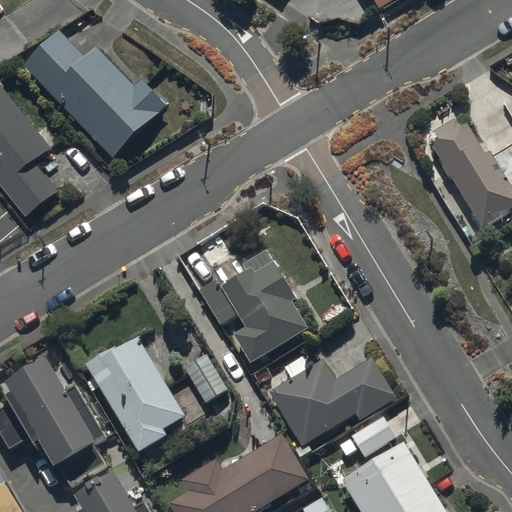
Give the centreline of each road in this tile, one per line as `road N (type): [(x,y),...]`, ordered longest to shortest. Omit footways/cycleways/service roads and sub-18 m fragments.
road 1 (residential): [(294,124),(511,474)]
road 2 (residential): [(0,303),(294,124)]
road 3 (residential): [(294,124),(503,0)]
road 4 (residential): [(188,0),(238,38),(294,124)]
